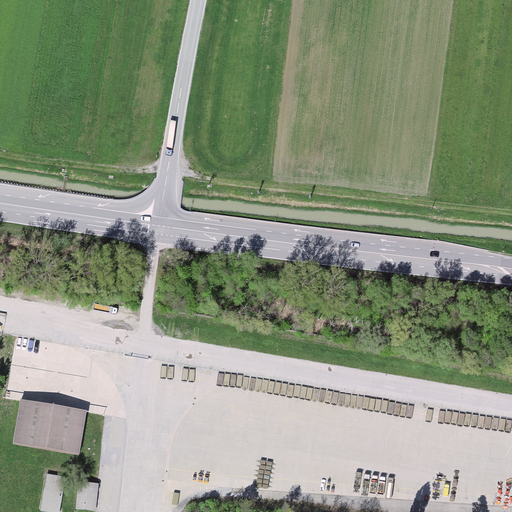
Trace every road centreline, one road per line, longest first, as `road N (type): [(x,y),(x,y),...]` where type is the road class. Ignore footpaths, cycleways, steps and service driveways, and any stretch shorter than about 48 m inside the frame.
road 1 (primary): [(511,268),(159,230)]
road 2 (tertiary): [(201,0),(159,230)]
road 3 (primary): [(159,230),(0,207)]
